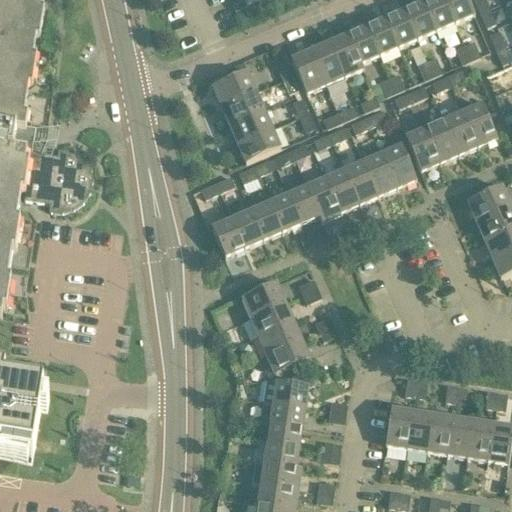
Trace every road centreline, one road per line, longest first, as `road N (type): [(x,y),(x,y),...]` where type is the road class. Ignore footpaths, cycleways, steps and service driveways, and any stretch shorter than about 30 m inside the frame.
road 1 (tertiary): [(172,511),(173,328),(135,97)]
road 2 (residential): [(348,511),(364,383),(494,330),(511,333)]
road 3 (residential): [(366,0),(135,97)]
